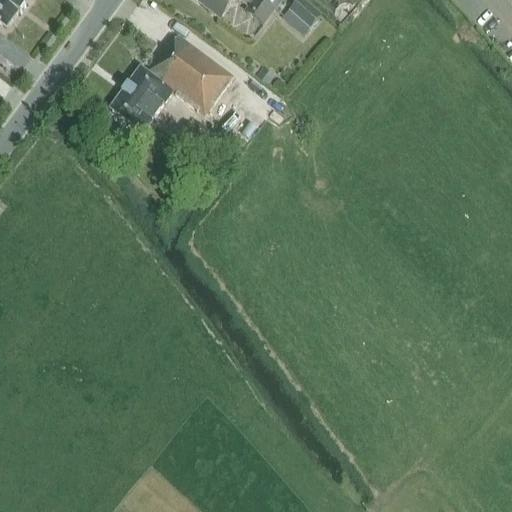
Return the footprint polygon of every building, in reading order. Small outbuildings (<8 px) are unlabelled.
[(26,7),(31,0),(0,0),(0,26),(7,32),(19,16),(20,17),(27,8),(26,7)] [(264,28),(285,0),(191,0),(220,22),(237,0),(249,10),(246,14),(264,28)] [(310,30),(322,17),(301,0),(300,0),(290,12),(310,30)] [(205,119),(234,81),(179,40),(170,51),(166,48),(146,75),(141,71),(110,112),(143,136),(173,95),(205,119)] [(262,70),(256,79),(268,88),(275,78),(262,70)]
